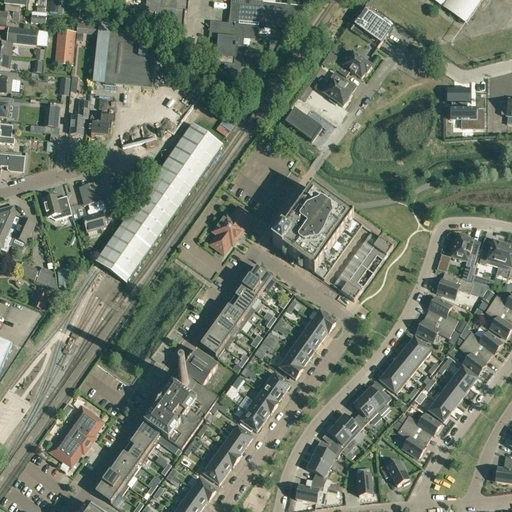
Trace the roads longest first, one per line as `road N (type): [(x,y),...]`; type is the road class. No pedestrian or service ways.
road 1 (residential): [(280,511),(294,455),(386,346),(423,282),(437,233),(453,223),(511,231)]
road 2 (residential): [(219,511),(355,328),(252,256)]
road 3 (residential): [(69,511),(252,256)]
road 4 (unclassified): [(0,194),(166,147)]
road 5 (residential): [(511,364),(451,442),(421,508)]
road 6 (residential): [(321,157),(409,33)]
